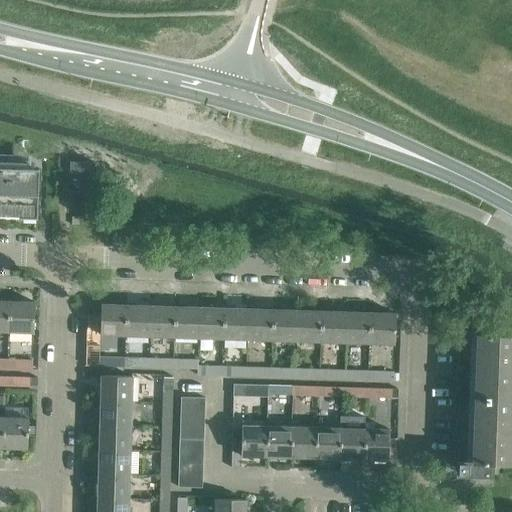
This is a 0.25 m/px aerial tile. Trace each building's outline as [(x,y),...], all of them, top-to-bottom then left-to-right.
[(97,182),(97,163),(71,163),(71,181),(97,182)] [(0,217),(38,219),(40,169),(0,167),(0,217)] [(0,331),(10,332),(10,302),(0,301),(0,331)] [(10,302),(10,332),(34,333),(35,303),(10,302)] [(126,336),(126,305),(102,305),(101,335),(126,336)] [(150,337),(151,306),(126,305),(126,336),(150,337)] [(175,338),(176,307),(151,306),(150,337),(175,338)] [(199,339),(200,308),(176,307),(175,338),(199,339)] [(224,339),(225,309),(200,308),(199,339),(224,339)] [(248,340),(249,309),(225,309),(224,339),(248,340)] [(273,341),(274,310),(249,309),(248,340),(273,341)] [(297,342),(298,311),(274,310),(273,341),(297,342)] [(322,342),(323,312),(298,311),(297,342),(322,342)] [(347,343),(348,312),(323,312),(322,342),(347,343)] [(371,344),(372,313),(348,312),(347,343),(371,344)] [(372,313),(371,344),(396,345),(397,314),(372,313)] [(511,464),(511,334),(476,333),(472,462),(458,462),(458,473),(490,474),(490,464),(511,464)] [(118,358),(100,357),(100,366),(118,367),(118,358)] [(133,358),(133,367),(149,368),(149,359),(133,358)] [(149,359),(149,368),(167,368),(167,359),(149,359)] [(16,360),(16,369),(33,370),(33,361),(16,360)] [(180,360),(180,369),(194,369),(197,369),(198,369),(198,366),(199,360),(180,360)] [(198,369),(198,375),(215,376),(215,367),(201,366),(199,366),(198,366),(198,369)] [(231,367),(231,376),(247,377),(247,368),(231,367)] [(247,368),(247,377),(265,377),(265,368),(247,368)] [(280,369),(280,378),(296,378),(297,369),(280,369)] [(297,369),(296,378),(312,379),(313,370),(297,369)] [(329,370),(329,379),(345,380),(346,371),(329,370)] [(346,371),(345,380),(362,380),(363,371),(346,371)] [(377,372),(377,381),(394,381),(394,372),(377,372)] [(103,401),(133,402),(134,377),(103,376),(103,401)] [(12,377),(12,386),(30,387),(30,378),(12,377)] [(163,385),(163,403),(172,404),(173,386),(163,385)] [(243,385),(243,394),(268,395),(268,385),(243,385)] [(275,386),(275,395),(292,395),(293,386),(275,386)] [(300,386),(300,395),(317,396),(317,387),(300,386)] [(324,387),(324,396),(341,397),(342,388),(324,387)] [(348,388),(348,397),(366,397),(366,388),(348,388)] [(374,389),(374,398),(392,398),(392,389),(374,389)] [(181,412),(205,413),(205,399),(182,398),(181,412)] [(132,427),(133,402),(103,401),(102,426),(132,427)] [(163,409),(162,428),(172,428),(172,410),(163,409)] [(205,413),(181,412),(181,426),(204,426),(205,413)] [(4,418),(3,448),(28,449),(29,418),(4,418)] [(132,427),(102,426),(101,450),(131,451),(132,427)] [(180,440),(204,440),(204,426),(181,426),(180,440)] [(266,458),(267,427),(242,426),(241,457),(266,458)] [(290,459),(291,428),(267,427),(266,458),(290,459)] [(315,459),(316,428),(291,428),(290,459),(315,459)] [(340,460),(340,429),(316,428),(315,459),(340,460)] [(364,461),(365,430),(340,429),(340,460),(364,461)] [(365,430),(364,461),(389,461),(390,430),(365,430)] [(162,434),(161,452),(171,453),(171,434),(162,434)] [(180,452),(203,453),(204,440),(180,440),(180,452)] [(131,451),(101,450),(100,475),(130,476),(131,451)] [(203,464),(203,453),(180,452),(179,464),(203,464)] [(161,459),(161,477),(170,477),(171,459),(161,459)] [(203,464),(179,464),(179,475),(202,476),(203,464)] [(130,476),(100,475),(99,499),(129,500),(130,476)] [(202,476),(179,475),(178,488),(202,488),(202,476)] [(161,483),(160,501),(169,502),(170,483),(161,483)] [(178,498),(177,511),(186,511),(187,498),(178,498)] [(128,511),(129,500),(99,499),(98,511),(128,511)] [(214,511),(245,511),(246,501),(215,500),(214,511)]
